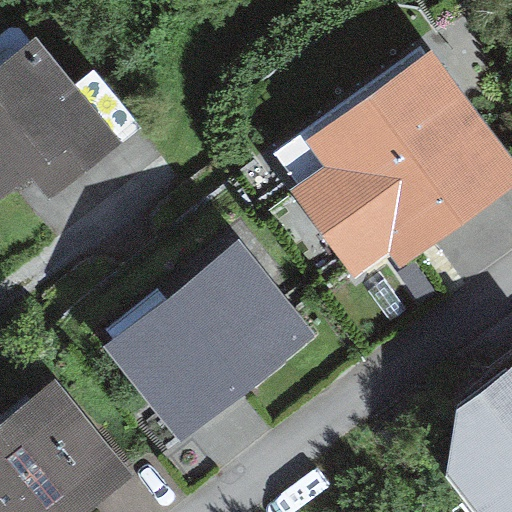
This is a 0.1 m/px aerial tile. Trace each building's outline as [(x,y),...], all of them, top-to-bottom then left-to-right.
[(78,59),(0,114),(0,153),(50,224),(147,156),(78,59)] [(511,177),(429,68),(322,148),(342,174),(311,198),(358,261),(389,238),(403,257),(511,177)] [(304,334),(237,250),(115,347),(182,431),(304,334)] [(71,511),(119,475),(52,390),(0,430),(0,511),(71,511)] [(511,511),(511,409),(459,445),(503,511),(511,511)]
